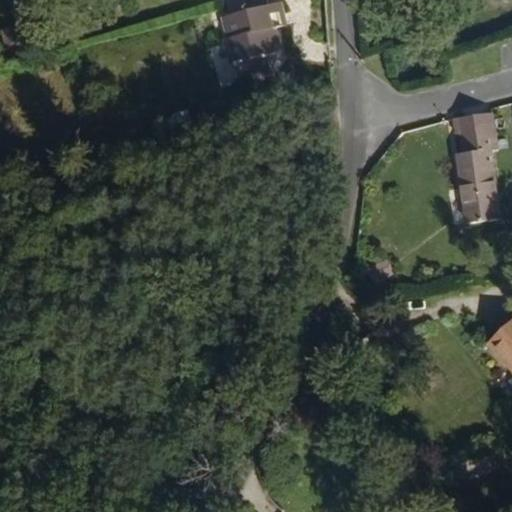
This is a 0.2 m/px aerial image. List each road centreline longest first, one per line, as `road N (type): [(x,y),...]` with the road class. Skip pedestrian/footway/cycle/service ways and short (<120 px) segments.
road 1 (unclassified): [(359,141),(231,447)]
road 2 (residential): [(359,141),(511,81)]
road 3 (unclassified): [(318,0),(359,141)]
